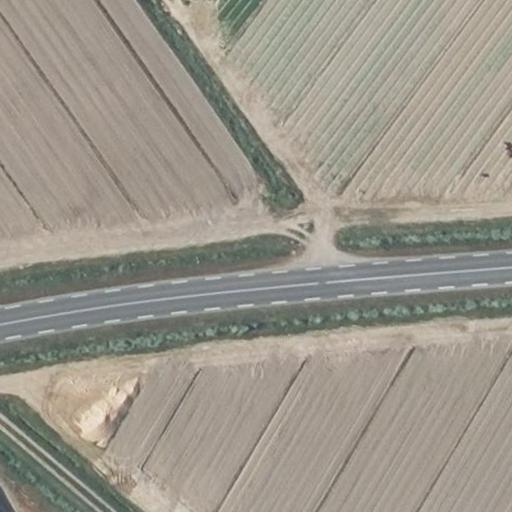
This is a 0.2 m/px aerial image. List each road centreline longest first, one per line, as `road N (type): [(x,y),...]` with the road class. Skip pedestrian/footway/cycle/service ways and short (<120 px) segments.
road 1 (secondary): [(0,326),(176,299),(511,270)]
road 2 (track): [(107,511),(0,424)]
